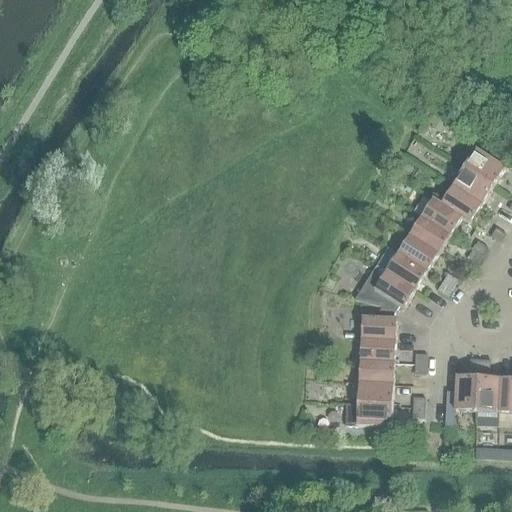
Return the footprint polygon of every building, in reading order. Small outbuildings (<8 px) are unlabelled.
[(437,118),(431,129),(441,135),(447,124),(437,118)] [(476,152),(464,171),(493,189),(505,171),(476,152)] [(482,208),(493,189),(464,171),(453,189),(482,208)] [(470,226),(482,208),(453,189),(441,207),(462,220),(462,221),(470,226)] [(441,207),(433,201),(421,220),(450,239),(462,221),(462,220),(441,207)] [(450,239),(421,220),(410,238),(439,257),(450,239)] [(500,245),(506,237),(495,230),(490,239),(500,245)] [(427,275),(439,257),(410,238),(398,256),(427,275)] [(482,259),(487,250),(477,244),(472,252),(482,259)] [(482,259),(472,252),(466,261),(476,267),(482,259)] [(427,275),(398,256),(386,274),(415,293),(427,275)] [(403,312),(415,293),(386,274),(384,277),(375,271),(355,304),(380,311),(391,313),(394,315),(399,309),(403,312)] [(457,283),(457,282),(447,276),(442,285),(452,291),(457,283)] [(452,291),(442,285),(436,293),(447,300),(452,291)] [(361,340),(396,342),(397,322),(390,322),(394,315),(391,313),(380,311),(374,321),(362,320),(361,340)] [(395,364),(396,342),(361,340),(360,363),(395,364)] [(426,368),(427,360),(427,357),(415,357),(414,367),(426,368)] [(479,362),(469,362),(468,374),(479,374),(479,362)] [(489,363),(479,362),(479,374),(489,375),(489,363)] [(393,387),(395,364),(360,363),(359,385),(393,387)] [(426,368),(414,367),(414,377),(426,378),(426,368)] [(454,414),(476,415),(478,380),(456,379),(455,395),(454,414)] [(500,382),(478,380),(476,415),(498,416),(500,382)] [(511,417),(511,382),(500,382),(498,416),(511,417)] [(393,387),(359,385),(358,407),(392,409),(393,387)] [(446,414),(450,414),(454,414),(455,395),(451,395),(447,394),(446,394),(445,414),(446,414)] [(425,401),(424,400),(412,400),(412,410),(424,411),(425,401)] [(392,409),(358,407),(346,407),(345,429),(391,431),(392,409)] [(424,411),(412,410),(411,420),(424,421),(424,411)] [(481,451),(481,462),(497,463),(497,452),(481,451)] [(511,452),(497,452),(497,463),(511,463),(511,452)]
